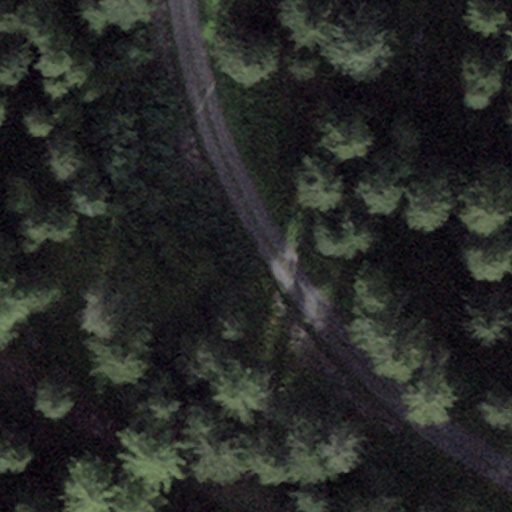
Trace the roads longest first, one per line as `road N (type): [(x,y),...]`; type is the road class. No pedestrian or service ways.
road 1 (track): [(179,0),(216,144),(247,222),(432,423),(511,474)]
road 2 (track): [(0,283),(169,346),(372,511)]
road 3 (track): [(272,511),(198,462),(0,358)]
